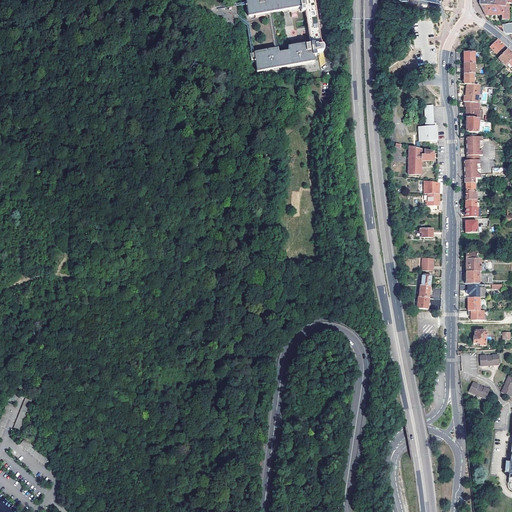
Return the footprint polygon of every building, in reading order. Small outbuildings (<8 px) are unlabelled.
[(245,0),(248,16),(249,16),(299,9),(300,15),(305,15),(310,44),(288,48),(288,52),(278,54),(277,49),(254,53),(257,70),(257,71),(314,62),(313,57),(316,56),(316,53),(323,52),(324,48),(322,46),(320,33),(323,33),(319,7),(315,7),(314,0),(245,0)] [(480,5),(486,16),(502,16),(502,20),(509,20),(509,5),(506,4),(506,6),(480,5)] [(511,23),(502,25),(503,33),(505,35),(511,34),(511,23)] [(497,40),(489,47),(496,54),(504,46),(497,40)] [(511,54),(507,50),(498,59),(505,66),(508,64),(511,59),(511,54)] [(474,64),(474,52),(464,53),(464,64),(474,64)] [(474,64),(464,64),(464,74),(475,74),(474,64)] [(476,86),(476,74),(475,74),(464,74),(464,84),(467,85),(476,86)] [(464,96),(464,102),(466,103),(478,104),(480,87),(476,86),(467,85),(466,96),(464,96)] [(478,104),(466,103),(465,107),(467,107),(466,118),(479,120),(479,104),(478,104)] [(426,127),(419,127),(419,133),(419,141),(437,140),(437,126),(435,126),(434,127),(433,106),(425,106),(426,127)] [(479,120),(466,118),(466,132),(479,132),(479,120)] [(482,138),(466,138),(466,156),(479,156),(483,156),(483,152),(483,149),(482,138)] [(422,149),(410,146),(408,175),(421,175),(421,161),(433,161),(433,152),(425,150),(424,155),(422,154),(422,149)] [(463,161),(464,179),(475,179),(478,179),(481,179),(481,167),(480,165),(480,160),(466,161),(463,161)] [(439,189),(440,183),(424,181),(424,194),(428,194),(439,194),(439,189)] [(466,183),(466,192),(475,192),(475,183),(466,183)] [(465,201),(475,201),(476,201),(476,192),(475,192),(466,192),(465,201)] [(439,194),(428,194),(428,202),(426,202),(426,205),(431,205),(430,210),(439,210),(439,194)] [(465,215),(465,217),(477,217),(477,208),(475,209),(465,209),(465,215)] [(466,222),(465,233),(477,233),(483,233),(483,227),(479,228),(478,222),(477,222),(477,221),(466,222)] [(433,229),(420,229),(420,233),(421,233),(421,238),(432,238),(433,229)] [(466,260),(477,260),(477,251),(468,251),(468,254),(466,255),(466,260)] [(422,258),(422,270),(432,271),(433,259),(422,258)] [(466,260),(466,272),(479,272),(481,272),(481,260),(477,260),(466,260)] [(468,284),(478,285),(479,284),(479,272),(466,272),(466,285),(468,284)] [(430,287),(431,276),(422,275),(421,286),(430,287)] [(478,285),(468,284),(468,294),(470,294),(470,298),(480,298),(480,288),(478,289),(478,285)] [(420,286),(419,297),(429,298),(430,287),(421,286),(420,286)] [(428,304),(429,298),(419,297),(418,297),(417,309),(427,310),(428,304)] [(468,298),(468,311),(480,311),(480,304),(483,304),(483,301),(480,301),(480,298),(470,298),(468,298)] [(480,311),(468,311),(468,315),(470,315),(472,315),(472,320),(486,320),(486,316),(483,316),(483,311),(480,311)] [(486,338),(474,337),(473,345),(480,345),(480,346),(486,346),(486,338)] [(479,367),(498,365),(497,355),(491,356),(491,357),(485,357),(485,356),(479,357),(479,367)] [(511,377),(509,376),(501,393),(510,397),(511,392),(511,390),(511,391),(511,390),(511,377)] [(468,392),(477,396),(485,400),(489,391),(483,388),(480,387),(478,386),(472,383),(468,392)] [(12,393),(9,399),(15,402),(18,395),(12,393)] [(32,401),(26,399),(14,428),(21,430),(32,401)] [(8,403),(0,423),(0,436),(2,437),(14,405),(8,403)] [(52,463),(25,440),(20,445),(47,468),(52,463)]
